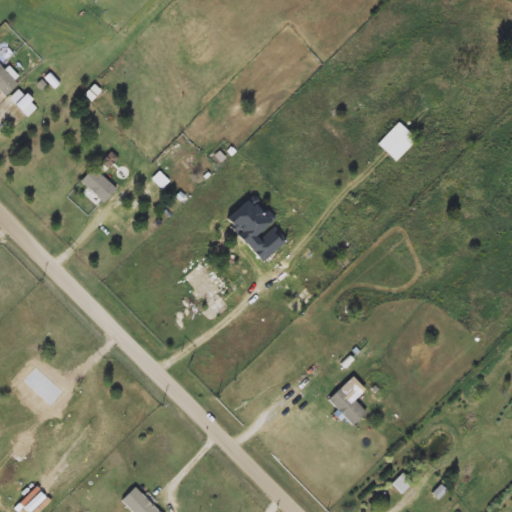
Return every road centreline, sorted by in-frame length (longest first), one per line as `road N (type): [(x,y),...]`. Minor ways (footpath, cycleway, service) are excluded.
road 1 (residential): [(0,209),(297,511)]
road 2 (residential): [(59,268),(242,151)]
